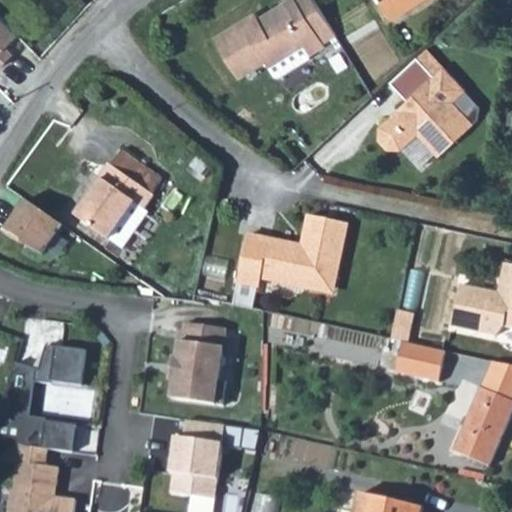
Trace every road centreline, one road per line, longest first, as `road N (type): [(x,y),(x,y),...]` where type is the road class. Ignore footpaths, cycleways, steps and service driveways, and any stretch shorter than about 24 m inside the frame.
road 1 (residential): [(0,285),(38,299),(110,307),(128,332),(121,452)]
road 2 (residential): [(107,19),(172,103),(225,149),(296,187)]
road 3 (residential): [(0,162),(107,19)]
road 4 (unknown): [(296,187),(390,100)]
